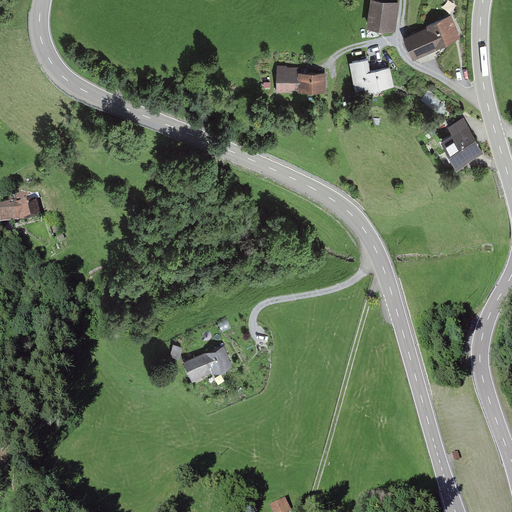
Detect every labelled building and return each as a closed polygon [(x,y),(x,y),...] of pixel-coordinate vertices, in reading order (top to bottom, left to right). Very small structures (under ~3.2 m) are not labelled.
[(384,0),(373,0),(370,27),(395,30),(399,2),(384,0)] [(406,37),(415,59),(460,40),(451,19),(406,37)] [(390,68),(372,72),(370,60),(354,63),(360,92),(393,85),(390,68)] [(282,90),(328,89),(327,72),(303,72),(303,67),(282,67),(282,90)] [(445,140),(459,166),(485,152),(470,126),(445,140)] [(1,209),(4,224),(41,217),(38,201),(1,209)] [(184,347),(175,345),(172,357),(181,359),(184,347)] [(226,347),(186,362),(193,380),(215,372),(216,374),(234,367),(226,347)] [(453,453),(456,462),(462,460),(459,451),(453,453)] [(272,505),(274,511),(288,511),(292,510),(286,498),(272,505)]
